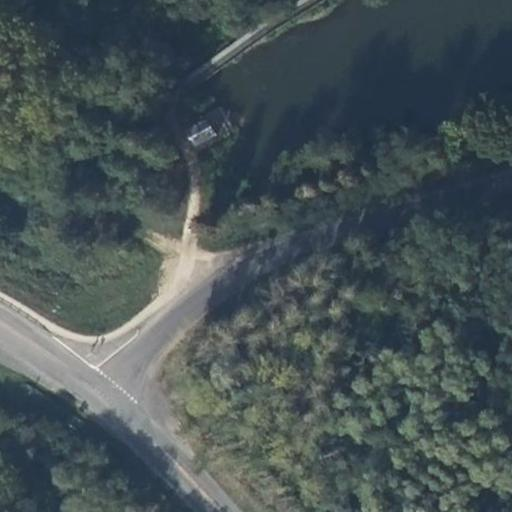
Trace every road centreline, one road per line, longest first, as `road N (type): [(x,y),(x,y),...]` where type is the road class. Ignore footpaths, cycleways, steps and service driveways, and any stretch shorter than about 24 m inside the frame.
road 1 (secondary): [(511,179),(291,247),(197,294),(103,398)]
road 2 (secondary): [(225,511),(166,448),(103,398)]
road 3 (tertiary): [(103,398),(0,324)]
